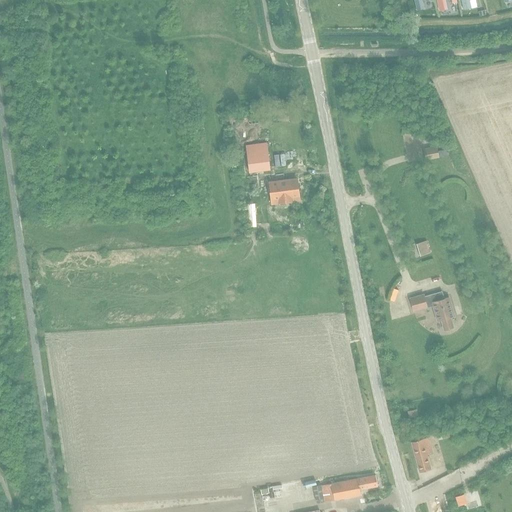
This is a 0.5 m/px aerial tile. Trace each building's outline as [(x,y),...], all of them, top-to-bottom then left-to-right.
[(424,11),(421,0),(413,0),(416,13),(424,11)] [(436,0),(439,13),(447,11),(444,0),(436,0)] [(469,0),(460,0),(463,12),(471,11),(469,0)] [(414,135),(403,133),(404,139),(408,158),(459,152),(456,146),(427,140),(414,135)] [(247,145),(251,171),(271,168),(267,142),(247,145)] [(298,179),(271,182),(273,198),(280,197),(281,201),(293,200),(292,196),(300,195),(298,179)] [(416,243),(420,255),(430,252),(426,240),(416,243)] [(384,249),(370,254),(372,260),(386,255),(384,249)] [(441,291),(434,293),(424,296),(423,294),(410,298),(414,310),(427,306),(426,304),(432,302),(437,320),(441,319),(444,330),(453,327),(450,317),(454,316),(449,297),(443,298),(441,291)] [(429,469),(425,455),(433,453),(429,437),(410,442),(418,471),(429,469)] [(378,486),(375,474),(313,486),(316,503),(361,494),(360,489),(378,486)] [(303,482),(305,487),(317,484),(316,479),(303,482)]
